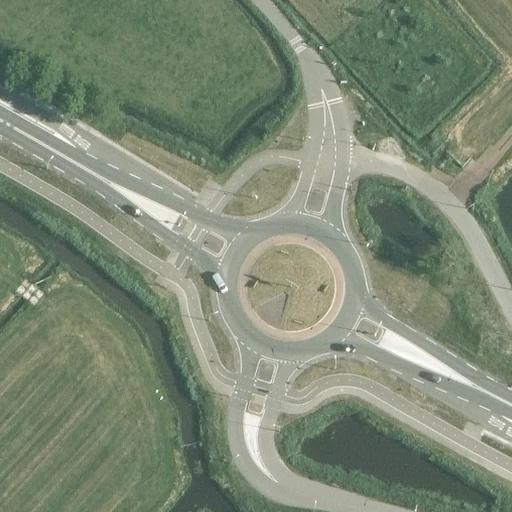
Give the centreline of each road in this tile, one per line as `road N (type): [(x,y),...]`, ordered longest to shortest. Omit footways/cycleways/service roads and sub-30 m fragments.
road 1 (residential): [(511,311),(444,198),(396,169),(327,155)]
road 2 (unclassified): [(239,328),(248,367),(236,421),(239,452),(256,477),(301,494)]
road 3 (primary): [(314,348),(343,343),(485,391)]
road 4 (primary): [(95,174),(208,265),(226,293)]
road 5 (residential): [(327,155),(322,92),(306,55),(260,0)]
road 6 (primary): [(256,234),(224,230),(154,193),(95,174)]
road 7 (primary): [(485,391),(368,312),(355,292)]
road 8 (unclassified): [(301,494),(277,476),(265,446),(274,394),(300,352)]
